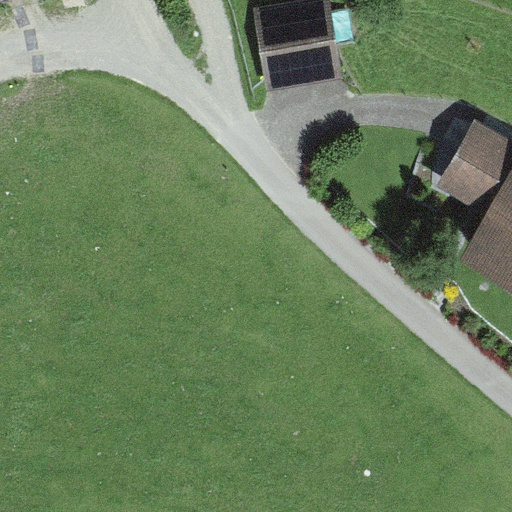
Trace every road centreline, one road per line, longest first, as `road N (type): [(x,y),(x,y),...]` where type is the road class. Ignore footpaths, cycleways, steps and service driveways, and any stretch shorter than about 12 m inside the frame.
road 1 (track): [(224,119),(441,339),(511,398)]
road 2 (track): [(0,77),(149,48),(224,119)]
road 3 (track): [(207,0),(224,76),(224,119)]
